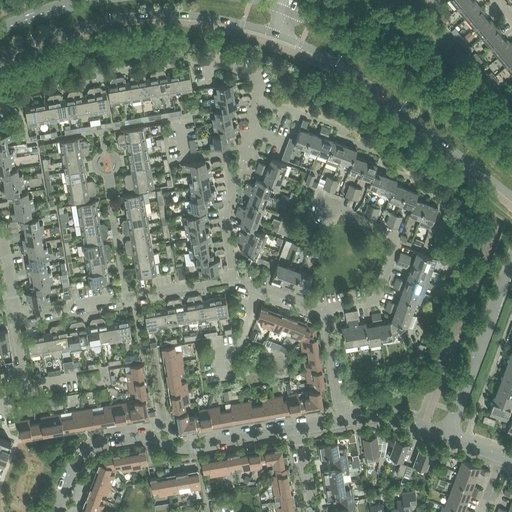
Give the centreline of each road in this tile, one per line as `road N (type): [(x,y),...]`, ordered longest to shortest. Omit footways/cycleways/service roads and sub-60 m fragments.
road 1 (residential): [(56,511),(76,454),(90,442),(141,434),(187,446),(299,426)]
road 2 (tertiary): [(0,57),(80,26),(148,16),(232,22),(278,37)]
road 3 (tertiary): [(278,37),(334,62),(511,196)]
road 4 (tertiary): [(511,171),(358,52),(287,12)]
road 5 (residential): [(15,316),(235,281)]
road 6 (residential): [(325,313),(380,299),(399,242),(394,232),(335,210)]
road 7 (residential): [(447,436),(511,264)]
road 8 (residential): [(250,154),(260,83),(210,61),(210,76)]
road 9 (residential): [(235,281),(228,213),(250,154)]
